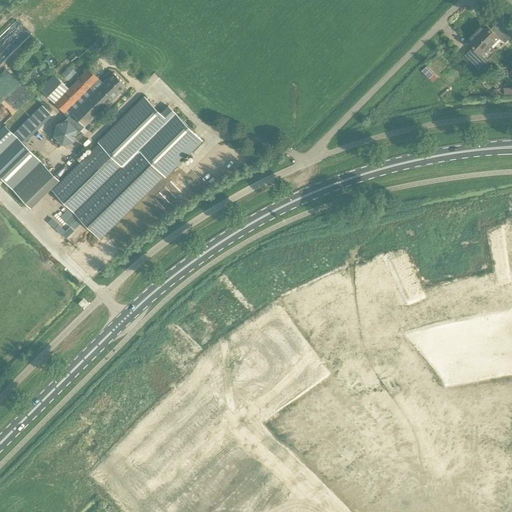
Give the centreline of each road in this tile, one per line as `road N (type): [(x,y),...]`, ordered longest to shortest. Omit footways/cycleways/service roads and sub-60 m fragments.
road 1 (secondary): [(511,146),(384,167),(252,221),(152,292),(0,443)]
road 2 (unclassified): [(306,161),(464,0)]
road 3 (unknown): [(205,397),(306,497),(386,511)]
